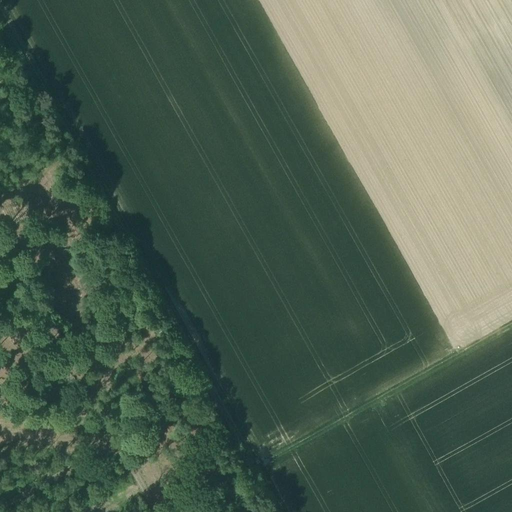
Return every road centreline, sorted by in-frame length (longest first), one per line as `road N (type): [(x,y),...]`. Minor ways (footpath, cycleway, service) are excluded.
road 1 (track): [(0,9),(281,511)]
road 2 (track): [(511,326),(256,468)]
